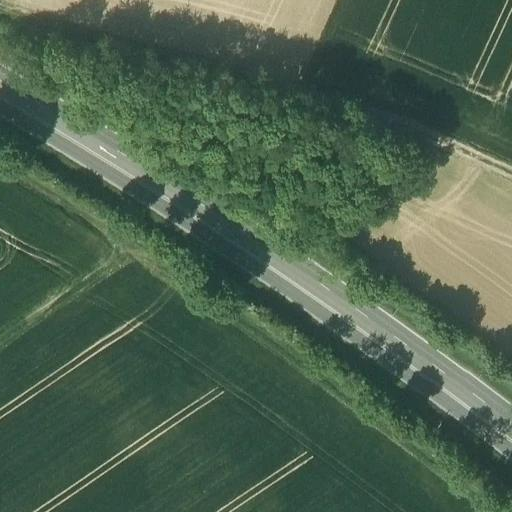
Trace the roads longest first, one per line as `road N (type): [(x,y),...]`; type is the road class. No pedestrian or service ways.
road 1 (primary): [(511,433),(158,178),(0,86)]
road 2 (track): [(511,176),(349,110),(62,46),(0,24)]
road 3 (track): [(127,247),(322,380),(483,511)]
road 4 (track): [(0,343),(127,247)]
road 5 (track): [(127,247),(0,169)]
